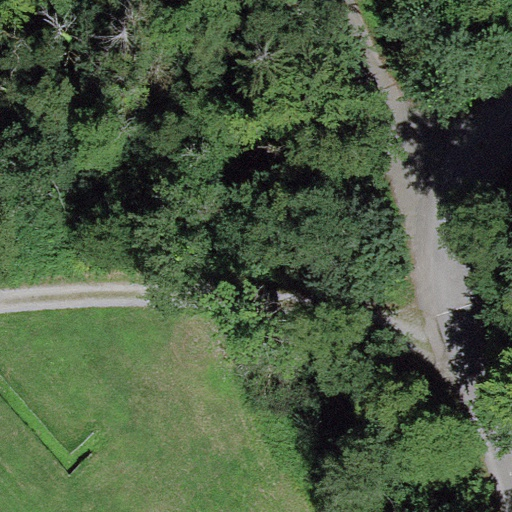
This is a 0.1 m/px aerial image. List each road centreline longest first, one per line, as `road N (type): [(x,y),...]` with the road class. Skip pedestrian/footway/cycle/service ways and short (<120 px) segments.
road 1 (track): [(461,321),(411,329),(201,293),(0,295)]
road 2 (unclassified): [(511,458),(446,263),(458,176)]
road 3 (unclassified): [(458,176),(417,151),(338,0)]
